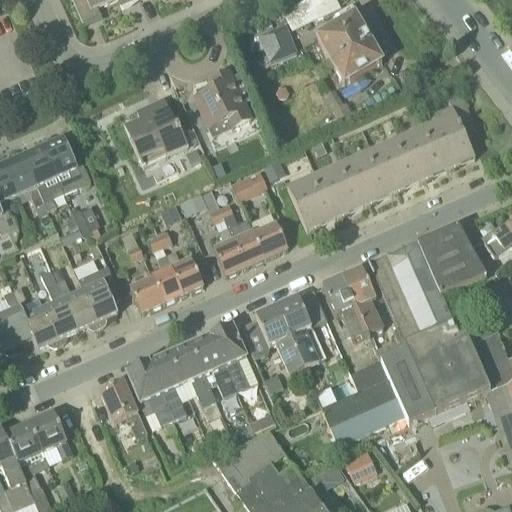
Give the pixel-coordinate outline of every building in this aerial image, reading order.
[(70,0),(83,28),(101,20),(98,13),(108,8),(104,0),(70,0)] [(138,4),(136,0),(104,0),(108,8),(118,4),(121,11),(138,4)] [(335,0),(321,0),(283,14),(291,34),(341,16),(335,0)] [(320,44),(317,45),(344,91),(382,69),(379,64),(381,63),(375,53),(373,54),(364,38),(364,34),(361,30),(358,28),(355,23),(327,39),(324,35),(317,39),(320,44)] [(255,31),(259,41),(274,35),(270,26),(255,31)] [(297,58),(293,49),(286,30),(274,35),(259,41),(270,68),(297,58)] [(251,125),(229,76),(216,81),(220,91),(195,102),(213,142),(251,125)] [(336,123),(342,132),(355,125),(346,109),(343,111),(335,97),(325,103),(336,123)] [(474,131),(462,103),(449,108),(452,116),(453,115),(462,136),(474,131)] [(164,105),(151,111),(147,113),(149,117),(139,122),(141,126),(125,133),(143,173),(188,152),(179,132),(177,133),(164,105)] [(428,115),(425,107),(418,110),(421,118),(428,115)] [(427,133),(446,177),(475,165),(462,136),(453,115),(452,116),(438,122),(440,127),(427,133)] [(399,145),(418,190),(446,177),(427,133),(399,145)] [(78,175),(64,144),(52,150),(44,146),(41,148),(64,201),(90,189),(84,173),(78,175)] [(371,158),(390,202),(418,190),(399,145),(371,158)] [(64,201),(41,148),(37,149),(35,157),(23,162),(44,210),(48,217),(57,213),(53,205),(64,201)] [(317,163),(327,158),(322,148),(312,153),(317,163)] [(202,163),(197,153),(185,158),(190,168),(202,163)] [(343,170),(363,214),(390,202),(371,158),(343,170)] [(36,214),(44,210),(23,162),(13,167),(4,164),(1,165),(17,202),(31,196),(32,199),(31,203),(36,214)] [(10,237),(18,233),(13,222),(10,221),(4,208),(17,202),(1,165),(0,165),(0,216),(9,237),(10,237)] [(286,181),(280,167),(265,173),(271,187),(286,181)] [(315,182),(335,226),(363,214),(343,170),(315,182)] [(232,190),(240,208),(268,195),(260,177),(232,190)] [(287,194),(307,239),(335,226),(315,182),(287,194)] [(224,226),(219,215),(212,197),(202,202),(210,219),(215,231),(216,230),(224,226)] [(36,214),(39,221),(48,217),(44,210),(36,214)] [(246,274),(265,266),(253,240),(249,229),(248,226),(237,231),(234,222),(229,211),(219,215),(224,226),(228,234),(246,274)] [(0,239),(0,241),(9,237),(0,216),(0,239)] [(87,228),(82,217),(81,217),(79,216),(73,219),(75,223),(78,232),(87,228)] [(79,234),(78,232),(75,223),(67,226),(71,237),(79,234)] [(483,246),(473,227),(459,233),(469,253),(483,246)] [(79,234),(83,242),(83,243),(86,244),(93,242),(91,237),(87,228),(78,232),(79,234)] [(277,230),(253,240),(265,266),(288,256),(277,230)] [(485,250),(484,251),(495,265),(511,253),(511,233),(511,232),(485,250)] [(14,247),(17,245),(19,236),(18,233),(10,237),(14,247)] [(395,343),(401,356),(401,357),(381,367),(381,369),(380,369),(388,386),(409,433),(430,423),(434,421),(484,400),(509,388),(511,386),(511,373),(509,366),(492,329),(458,345),(440,304),(485,284),(469,253),(459,233),(369,272),(376,288),(398,338),(395,343)] [(83,242),(79,234),(60,243),(63,251),(83,242)] [(91,237),(93,242),(95,246),(101,243),(98,234),(91,237)] [(228,234),(220,238),(220,239),(225,250),(214,255),(226,283),(246,274),(228,234)] [(167,237),(158,241),(164,254),(173,250),(167,237)] [(154,258),(164,254),(158,241),(149,245),(154,258)] [(127,257),(132,268),(144,263),(139,252),(127,257)] [(184,302),(204,293),(191,265),(180,270),(175,259),(167,262),(184,302)] [(165,310),(184,302),(167,262),(158,266),(163,278),(152,282),(165,310)] [(376,288),(369,272),(362,275),(342,284),(368,342),(369,341),(378,337),(382,335),(371,309),(376,307),(369,291),(376,288)] [(64,282),(60,273),(51,277),(57,289),(65,286),(64,282)] [(106,325),(118,319),(111,305),(120,301),(109,274),(79,286),(83,298),(83,297),(100,334),(103,333),(106,325)] [(41,281),(51,304),(55,310),(44,315),(60,352),(63,350),(67,342),(78,337),(57,289),(51,277),(41,281)] [(141,321),(165,310),(152,282),(151,283),(152,285),(130,295),(141,321)] [(342,284),(322,293),(336,324),(342,322),(353,348),(358,346),(360,351),(371,346),(369,341),(368,342),(342,284)] [(57,289),(78,337),(88,333),(96,336),(100,334),(83,297),(83,298),(70,303),(69,300),(70,296),(65,286),(57,289)] [(1,294),(4,301),(12,297),(9,290),(1,294)] [(57,353),(60,352),(44,315),(30,321),(25,308),(26,304),(21,294),(12,297),(34,345),(33,345),(37,355),(49,350),(57,353)] [(14,316),(0,322),(0,323),(16,360),(19,358),(23,350),(33,345),(34,345),(12,297),(4,301),(6,305),(8,311),(12,312),(14,316)] [(304,319),(298,304),(277,313),(304,375),(325,366),(312,335),(327,328),(321,312),(304,319)] [(304,375),(277,313),(256,323),(257,326),(240,334),(254,366),(268,360),(270,354),(276,351),(290,382),(304,375)] [(0,323),(0,359),(5,358),(13,361),(16,360),(0,323)] [(233,333),(211,342),(237,400),(250,394),(249,393),(258,390),(247,364),(233,333)] [(210,396),(210,395),(218,392),(224,405),(237,400),(211,342),(190,351),(210,396)] [(191,388),(203,415),(208,426),(221,420),(210,395),(210,396),(190,351),(169,361),(183,392),(191,388)] [(148,370),(174,428),(187,422),(175,395),(183,392),(169,361),(148,370)] [(359,400),(388,386),(380,369),(352,382),(359,400)] [(148,370),(127,379),(146,423),(155,420),(161,433),(174,428),(148,370)] [(265,385),(271,401),(284,396),(278,380),(265,385)] [(409,433),(388,386),(359,400),(323,416),(343,463),(409,433)] [(147,441),(124,388),(100,399),(114,431),(132,423),(136,431),(131,433),(137,446),(147,441)] [(491,417),(511,409),(511,398),(509,388),(484,400),(491,417)] [(67,448),(54,419),(30,430),(43,459),(56,453),(62,466),(72,461),(67,449),(67,448)] [(30,499),(31,498),(41,494),(35,479),(49,474),(43,459),(30,430),(5,441),(30,499)] [(254,441),(250,430),(238,435),(243,446),(254,441)] [(35,511),(30,499),(5,441),(2,435),(0,435),(0,472),(1,472),(11,496),(0,500),(0,511),(35,511)] [(319,511),(267,439),(227,458),(228,459),(213,465),(246,511),(319,511)] [(367,457),(346,467),(355,489),(362,486),(356,474),(372,467),(367,457)] [(136,467),(124,472),(128,481),(140,476),(136,467)] [(57,492),(64,508),(75,503),(69,487),(57,492)]
